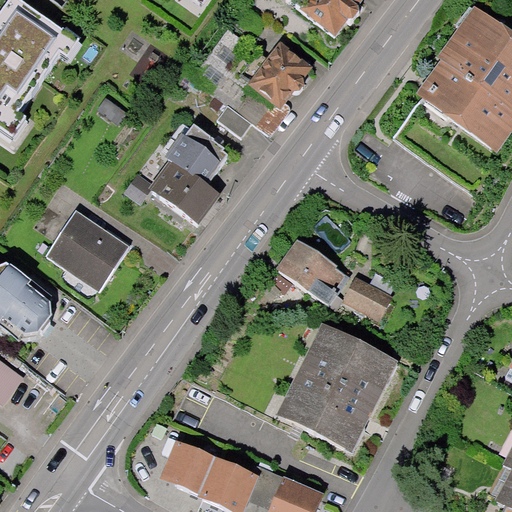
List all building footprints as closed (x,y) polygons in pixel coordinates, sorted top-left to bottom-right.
[(62,29),(20,0),(8,0),(0,11),(0,127),(12,135),(26,116),(18,111),(60,51),(67,56),(79,39),(63,27),(62,29)] [(352,0),(307,0),(296,13),(334,44),(363,9),(352,0)] [(511,41),(471,11),(411,103),(494,160),(511,132),(511,41)] [(197,84),(269,134),(315,67),(244,17),(197,84)] [(189,131),(145,192),(199,231),(221,201),(204,189),(227,158),(189,131)] [(44,261),(99,295),(127,250),(73,216),(44,261)] [(295,245),(273,271),(330,314),(335,304),(377,327),(392,303),(348,279),(295,245)] [(0,327),(20,342),(41,335),(46,330),(50,326),(51,301),(6,267),(0,269),(0,327)] [(397,371),(316,329),(270,417),(350,459),(397,371)] [(23,377),(0,362),(0,410),(1,411),(23,377)] [(242,511),(256,482),(174,445),(158,481),(226,511),(242,511)] [(511,511),(511,445),(500,469),(511,475),(495,505),(508,511),(511,511)] [(317,511),(322,502),(279,485),(268,511),(317,511)]
